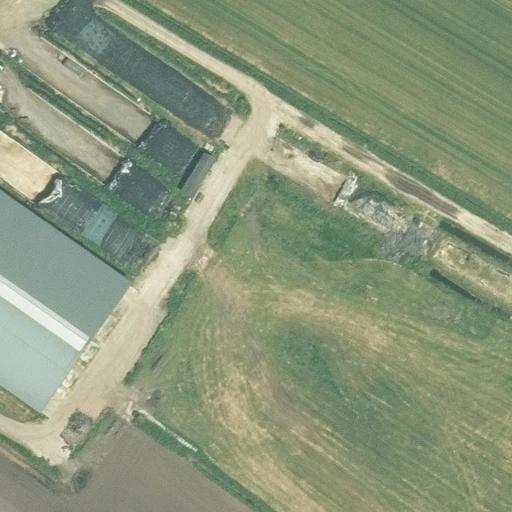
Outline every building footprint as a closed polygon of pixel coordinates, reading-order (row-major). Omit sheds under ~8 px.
[(143,97),(198,128),(212,102),(157,72),(143,97)] [(165,166),(179,147),(78,77),(64,96),(165,166)] [(0,153),(0,185),(133,269),(152,238),(5,146),(0,153)] [(362,210),(366,198),(348,192),(344,204),(362,210)] [(0,388),(40,416),(130,287),(0,196),(0,388)] [(178,216),(154,271),(168,277),(192,222),(178,216)]
